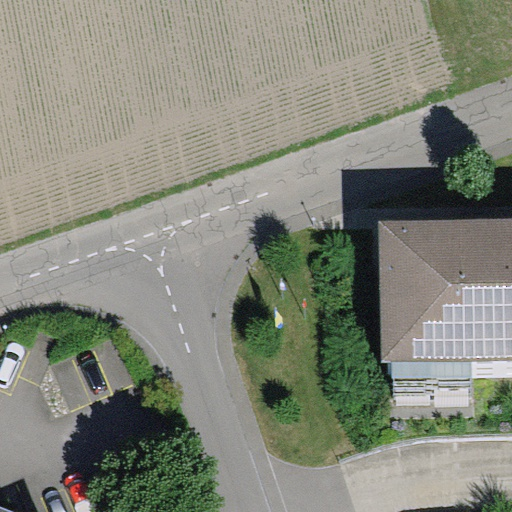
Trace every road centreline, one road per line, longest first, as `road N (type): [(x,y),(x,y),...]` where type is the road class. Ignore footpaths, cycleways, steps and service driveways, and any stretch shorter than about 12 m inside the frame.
road 1 (residential): [(511,110),(156,237)]
road 2 (residential): [(248,511),(156,237)]
road 3 (residential): [(156,237),(0,285)]
